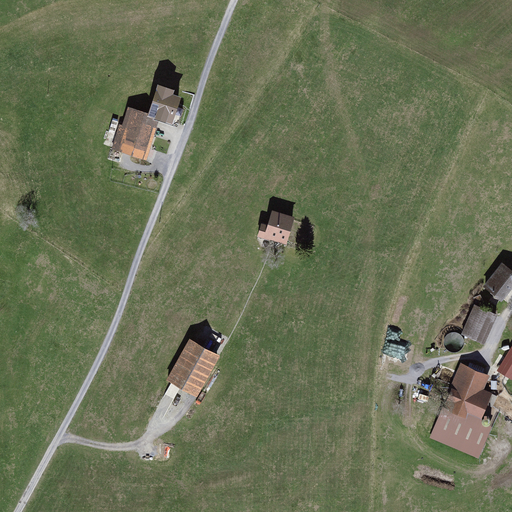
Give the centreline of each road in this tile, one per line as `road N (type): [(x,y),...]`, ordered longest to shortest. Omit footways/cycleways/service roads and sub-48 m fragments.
road 1 (track): [(20,511),(117,323),(236,0)]
road 2 (track): [(60,437),(130,448),(153,434),(169,396)]
